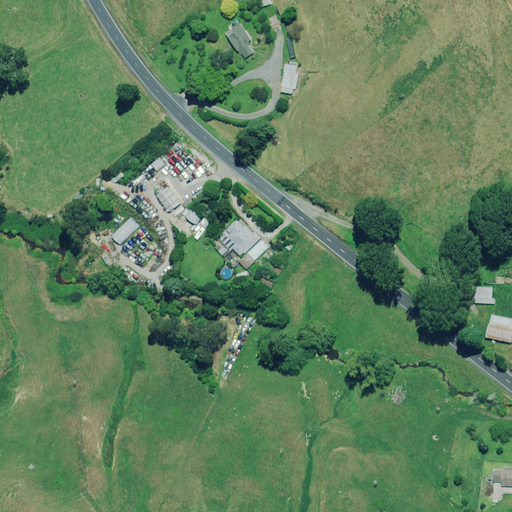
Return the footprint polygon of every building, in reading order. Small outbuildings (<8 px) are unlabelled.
[(252,39),(241,24),(227,34),(240,52),(241,51),(247,59),(255,53),(247,42),(252,39)] [(297,66),(286,65),(282,93),(293,94),(293,89),(296,89),(298,74),(296,74),(297,66)] [(152,165),(155,168),(159,165),(161,168),(165,164),(159,159),(152,165)] [(146,179),(143,175),(134,183),(136,186),(146,179)] [(182,204),(169,188),(158,196),(171,213),(182,204)] [(202,216),(193,209),(187,217),(197,225),(202,216)] [(211,222),(205,218),(201,224),(206,228),(211,222)] [(239,219),(219,239),(222,241),(215,248),(223,257),(233,248),(242,257),(262,238),(256,232),(254,234),(239,219)] [(266,251),(260,244),(250,253),(257,260),(266,251)] [(105,252),(100,256),(106,264),(111,260),(105,252)] [(255,262),(247,254),(239,262),(247,270),(255,262)] [(239,264),(234,259),(229,264),(234,269),(239,264)] [(249,276),(247,271),(237,275),(238,280),(249,276)] [(264,271),(261,276),(268,280),(270,275),(264,271)] [(493,288),(473,287),(472,303),(495,304),(496,299),(493,299),(493,288)] [(511,319),(492,315),(488,338),(511,343),(511,319)] [(511,468),(504,468),(504,470),(494,470),(494,482),(502,482),(502,486),(511,486),(511,468)]
